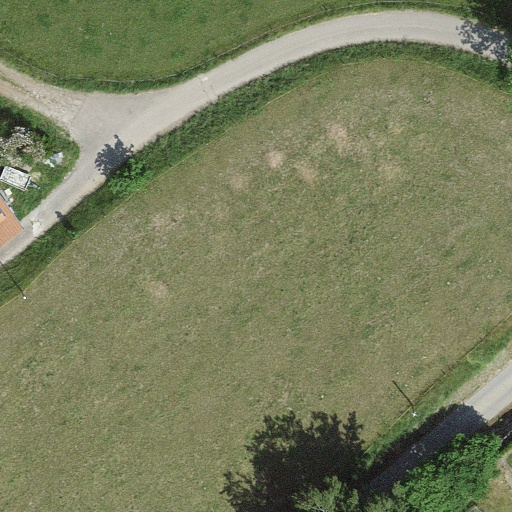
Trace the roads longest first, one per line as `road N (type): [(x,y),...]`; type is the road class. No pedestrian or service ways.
road 1 (unknown): [(0,278),(153,147),(307,57),(363,38),(432,30),(511,46)]
road 2 (residential): [(353,511),(511,388)]
